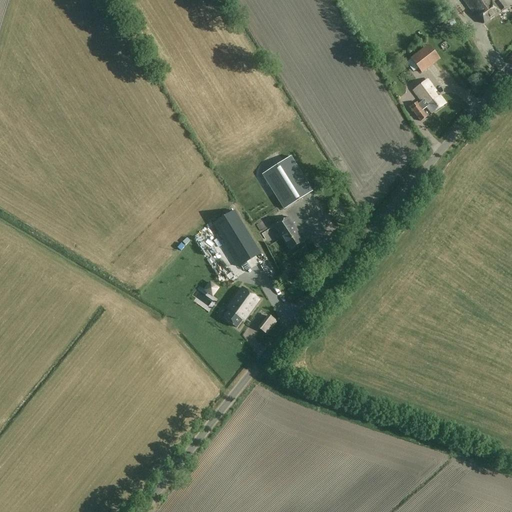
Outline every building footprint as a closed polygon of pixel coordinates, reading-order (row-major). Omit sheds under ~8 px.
[(463,0),(473,13),(474,12),(483,24),(500,12),(493,2),(494,1),(493,0),(463,0)] [(507,7),(501,0),(499,0),(495,3),(501,11),(507,7)] [(421,74),(440,60),(428,44),(409,58),(421,74)] [(432,114),(445,104),(439,96),(437,98),(433,94),(436,92),(427,80),(413,91),(421,101),(420,103),(424,109),(426,107),(432,114)] [(424,109),(420,103),(418,104),(416,102),(410,107),(421,122),(427,117),(422,111),(424,109)] [(273,190),(283,209),(312,191),(291,156),(262,174),(273,190)] [(213,224),(239,267),(260,254),(234,211),(213,224)] [(289,250),(302,242),(295,231),(297,230),(288,217),(274,226),(289,250)] [(247,276),(263,287),(270,276),(254,266),(247,276)] [(230,311),(224,319),(238,329),(244,321),(245,322),(260,301),(244,290),(229,310),(230,311)] [(255,309),(263,315),(274,303),(267,296),(255,309)] [(269,317),(266,321),(273,327),(277,322),(269,317)] [(214,329),(231,344),(237,337),(220,322),(214,329)]
